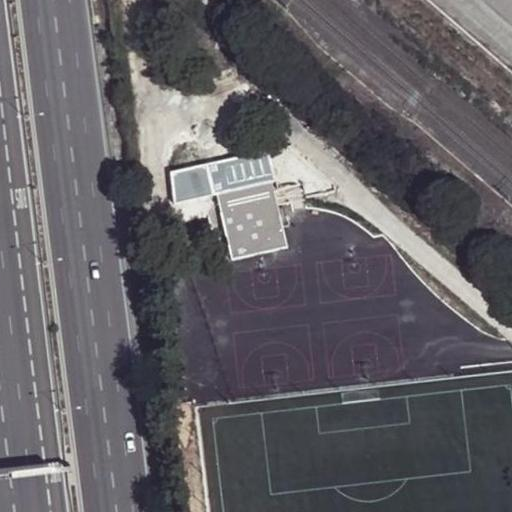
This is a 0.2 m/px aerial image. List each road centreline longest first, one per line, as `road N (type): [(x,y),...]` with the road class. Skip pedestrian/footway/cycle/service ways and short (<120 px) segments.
road 1 (motorway): [(111,511),(49,0)]
road 2 (motorway): [(0,239),(33,511)]
